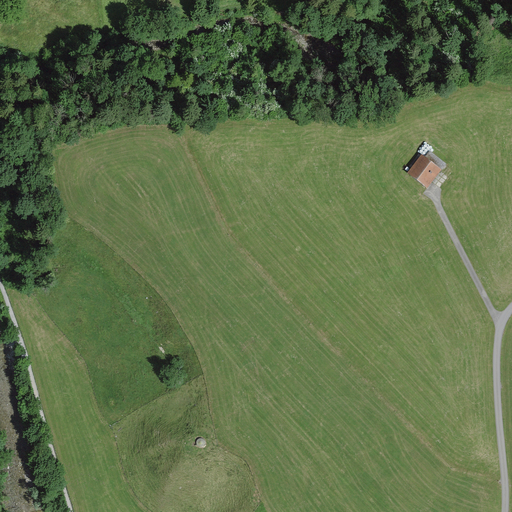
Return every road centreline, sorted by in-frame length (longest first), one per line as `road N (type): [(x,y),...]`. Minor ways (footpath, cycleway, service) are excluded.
road 1 (track): [(504,511),(497,358),(501,323),(511,308)]
road 2 (track): [(432,193),(501,323)]
